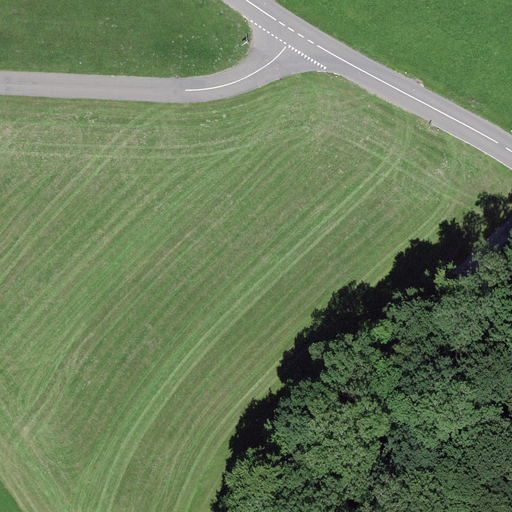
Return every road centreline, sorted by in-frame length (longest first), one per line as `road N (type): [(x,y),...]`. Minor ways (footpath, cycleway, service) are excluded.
road 1 (track): [(511,225),(294,435),(241,511)]
road 2 (unclassified): [(0,83),(191,93),(231,87),(266,68),(297,33)]
road 3 (tertiary): [(297,33),(511,152)]
